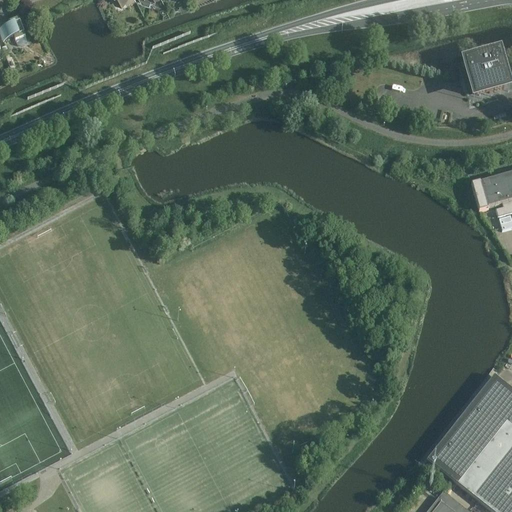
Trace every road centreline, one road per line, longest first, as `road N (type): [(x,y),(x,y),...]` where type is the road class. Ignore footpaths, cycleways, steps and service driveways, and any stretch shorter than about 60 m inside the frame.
road 1 (secondary): [(0,142),(249,43),(368,13)]
road 2 (residential): [(378,93),(476,113),(511,102)]
road 3 (secondary): [(368,13),(491,0)]
